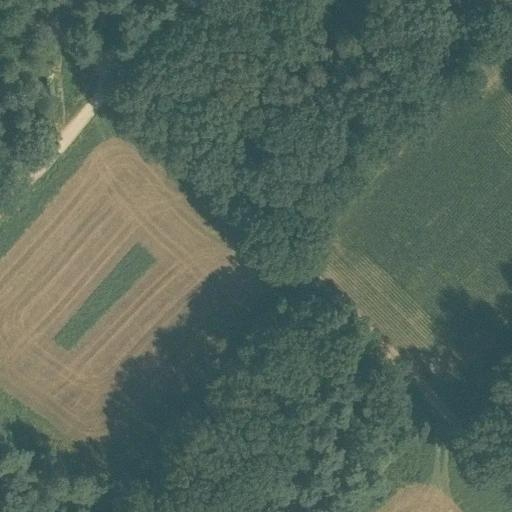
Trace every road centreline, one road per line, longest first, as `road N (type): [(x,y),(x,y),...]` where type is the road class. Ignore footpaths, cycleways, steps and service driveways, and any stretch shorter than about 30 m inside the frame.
road 1 (track): [(112,70),(182,153),(452,419)]
road 2 (track): [(0,207),(112,70)]
